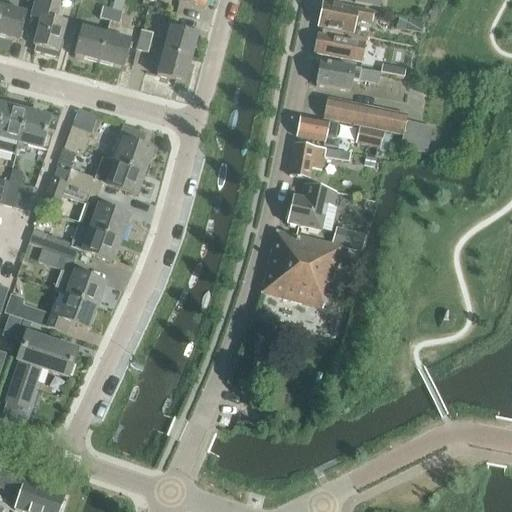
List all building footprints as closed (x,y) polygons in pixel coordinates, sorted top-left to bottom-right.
[(38,0),(38,3),(33,20),(41,22),(34,48),(60,55),(67,27),(54,23),(59,0),(38,0)] [(208,0),(178,0),(178,4),(205,12),(208,0)] [(355,0),(355,4),(381,9),(382,0),(355,0)] [(373,15),(324,5),(319,29),(352,35),(355,20),(371,23),(373,15)] [(103,8),(99,20),(109,23),(113,11),(103,8)] [(27,16),(3,10),(2,10),(0,18),(0,39),(20,44),(27,16)] [(113,11),(109,23),(119,25),(120,23),(123,13),(122,13),(113,11)] [(419,35),(422,23),(405,20),(402,32),(419,35)] [(107,37),(106,37),(83,31),(75,60),(100,66),(107,37)] [(164,55),(192,62),(198,38),(171,31),(164,55)] [(153,35),(147,33),(141,32),(139,42),(150,44),(153,35)] [(331,38),(317,35),(313,55),(361,64),(365,41),(332,34),(331,38)] [(107,37),(100,66),(124,72),(131,44),(117,40),(107,37)] [(150,44),(139,42),(136,51),(148,54),(150,44)] [(192,62),(164,55),(158,80),(186,87),(192,62)] [(411,60),(399,59),(397,73),(410,74),(411,60)] [(378,87),(380,75),(321,64),(316,88),(349,94),(351,82),(378,87)] [(427,155),(432,129),(406,123),(407,117),(328,100),(324,120),(403,137),(400,149),(427,155)] [(0,152),(13,156),(16,146),(19,146),(27,114),(28,109),(4,103),(3,107),(0,118),(0,152)] [(46,134),(49,121),(50,120),(27,114),(19,146),(41,152),(42,150),(47,152),(52,136),(46,134)] [(301,118),(297,138),(324,143),(323,147),(338,150),(339,146),(335,145),(338,126),(301,118)] [(116,167),(144,177),(153,154),(143,150),(147,137),(124,129),(119,143),(124,145),(116,167)] [(373,160),(387,163),(393,136),(360,129),(357,144),(376,148),(373,160)] [(79,153),(86,156),(93,138),(73,130),(64,153),(77,158),(79,153)] [(295,145),(290,178),(310,181),(311,174),(315,175),(315,172),(321,173),(323,160),(344,164),(346,154),(295,145)] [(95,181),(93,181),(71,172),(66,185),(98,197),(102,186),(136,199),(144,177),(116,167),(102,161),(95,181)] [(52,181),(45,200),(58,205),(61,198),(85,208),(78,226),(120,242),(129,220),(101,210),(99,213),(93,211),(98,197),(66,185),(66,186),(52,181)] [(0,206),(3,207),(9,185),(0,182),(0,206)] [(9,185),(3,207),(15,211),(21,188),(9,185)] [(337,194),(305,187),(304,187),(301,200),(293,198),(286,226),(321,234),(327,207),(333,210),(337,194)] [(21,188),(15,211),(27,214),(33,191),(21,188)] [(112,265),(120,243),(120,242),(78,226),(71,247),(34,234),(29,247),(44,252),(74,263),(79,250),(85,252),(84,254),(112,265)] [(337,229),(332,245),(361,252),(364,236),(337,229)] [(277,234),(262,296),(322,311),(326,293),(330,294),(342,250),(277,234)] [(44,252),(39,265),(61,273),(54,293),(59,295),(59,296),(97,309),(105,287),(76,276),(75,278),(70,276),(74,263),(44,252)] [(0,287),(0,314),(8,290),(0,287)] [(10,295),(4,315),(47,330),(65,337),(69,324),(89,331),(97,309),(59,296),(52,315),(22,305),(24,299),(10,295)] [(10,318),(8,325),(19,329),(21,322),(10,318)] [(41,372),(67,381),(77,354),(28,337),(18,364),(22,365),(8,406),(27,412),(41,372)] [(14,511),(60,511),(65,500),(37,490),(38,487),(0,473),(0,490),(20,497),(14,511)]
